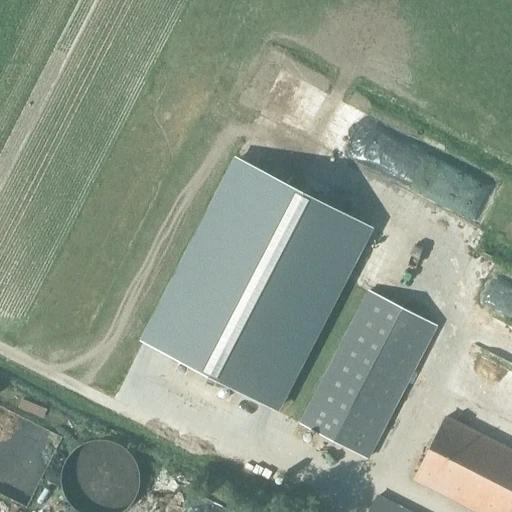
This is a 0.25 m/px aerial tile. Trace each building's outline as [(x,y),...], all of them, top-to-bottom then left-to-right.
[(237,160),(143,342),(276,410),(369,228),(237,160)] [(511,278),(510,277),(501,296),(511,300),(511,278)] [(0,315),(31,330),(41,309),(0,290),(0,315)] [(369,458),(436,328),(367,293),(300,423),(369,458)] [(511,316),(500,313),(493,335),(511,341),(511,316)] [(476,511),(511,511),(511,451),(446,417),(414,480),(476,511)] [(404,511),(377,498),(369,511),(404,511)]
